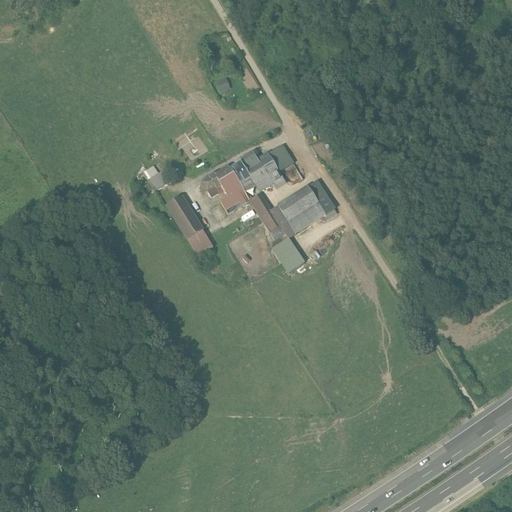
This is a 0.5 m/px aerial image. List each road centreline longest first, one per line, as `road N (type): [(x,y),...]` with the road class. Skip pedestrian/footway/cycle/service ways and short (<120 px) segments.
road 1 (track): [(511,462),(319,181)]
road 2 (unclassified): [(319,181),(216,0)]
road 3 (motorway): [(511,406),(354,511)]
